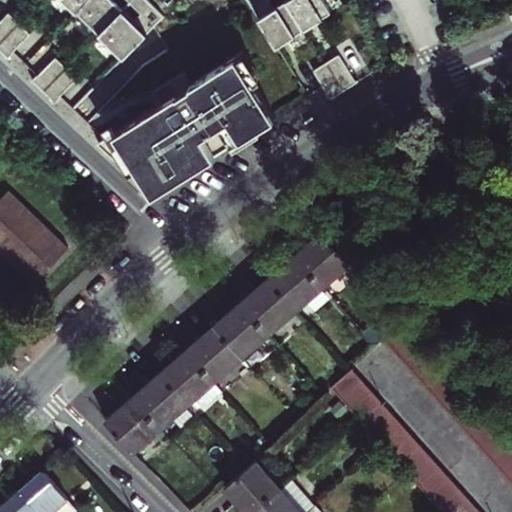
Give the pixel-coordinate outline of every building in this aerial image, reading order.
[(162,15),(146,0),(64,0),(84,19),(109,43),(122,56),(162,15)] [(329,11),(322,0),(247,0),(276,44),(288,36),(322,15),(329,11)] [(29,33),(7,13),(0,19),(0,51),(6,57),(29,33)] [(275,115),(236,54),(191,82),(184,70),(153,89),(160,101),(97,141),(153,193),(217,152),(275,115)] [(355,81),(338,54),(312,70),(329,97),(355,81)] [(76,79),(54,58),(31,82),(52,102),(76,79)] [(0,251),(1,251),(33,282),(67,248),(8,190),(0,197),(0,251)] [(358,264),(329,232),(315,243),(303,253),(331,286),(358,264)] [(291,263),(277,275),(305,307),(331,286),(303,253),(291,263)] [(261,289),(248,299),(276,331),(305,307),(277,275),(261,289)] [(276,331),(248,299),(237,309),(221,322),(249,354),(276,331)] [(409,320),(387,340),(395,350),(417,330),(409,320)] [(204,336),(192,346),(220,378),(249,354),(221,322),(204,336)] [(417,330),(395,350),(405,360),(427,341),(417,330)] [(427,341),(405,360),(415,372),(438,352),(427,341)] [(220,378),(192,346),(180,357),(167,367),(194,399),(220,378)] [(438,352),(415,372),(424,382),(447,362),(438,352)] [(447,362),(424,382),(426,384),(434,394),(457,374),(447,362)] [(194,399),(167,367),(152,380),(138,392),(165,423),(194,399)] [(334,388),(344,399),(365,379),(356,368),(334,388)] [(457,374),(434,394),(444,404),(466,384),(457,374)] [(365,379),(344,399),(354,410),(376,391),(365,379)] [(466,384),(444,404),(454,416),(477,396),(466,384)] [(354,410),(364,422),(386,403),(376,391),(354,410)] [(165,423),(138,392),(125,403),(111,414),(139,446),(165,423)] [(477,396),(454,416),(465,427),(487,407),(477,396)] [(364,422),(374,433),(395,413),(386,403),(364,422)] [(465,427),(474,438),(496,418),(495,417),(487,407),(465,427)] [(395,413),(374,433),(383,443),(404,424),(395,413)] [(104,420),(134,450),(139,446),(111,414),(104,420)] [(474,438),(484,448),(506,428),(496,418),(474,438)] [(383,443),(393,453),(414,435),(404,424),(383,443)] [(511,434),(506,428),(484,448),(494,459),(511,442),(511,434)] [(393,453),(403,465),(424,446),(414,435),(393,453)] [(511,442),(494,459),(504,471),(511,463),(511,442)] [(403,465),(413,476),(433,457),(424,446),(403,465)] [(413,476),(423,487),(443,468),(433,457),(413,476)] [(255,511),(284,486),(263,460),(232,487),(243,501),(252,511),(255,511)] [(41,474),(28,486),(51,511),(54,511),(75,494),(50,466),(41,474)] [(423,487),(432,498),(453,480),(443,468),(423,487)] [(432,498),(441,508),(461,490),(453,480),(432,498)] [(51,511),(28,486),(18,495),(6,506),(11,511),(51,511)] [(284,486),(255,511),(306,511),(307,511),(284,486)] [(441,508),(444,511),(457,511),(471,500),(461,490),(441,508)] [(78,511),(86,506),(75,494),(54,511),(78,511)] [(457,511),(477,511),(480,510),(471,500),(457,511)]
